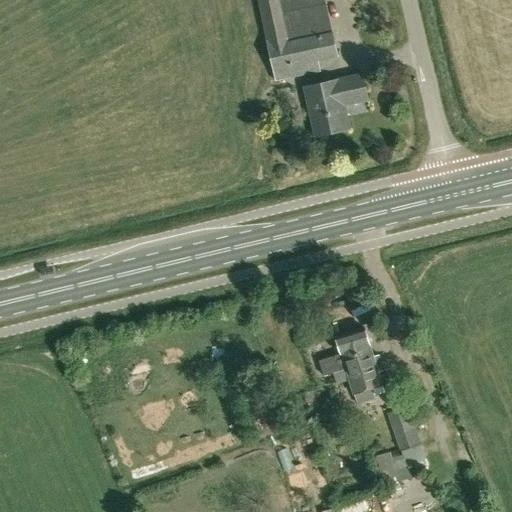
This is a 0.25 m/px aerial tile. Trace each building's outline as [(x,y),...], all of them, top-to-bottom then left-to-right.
[(339,57),(325,0),(257,0),(276,82),(321,72),(319,62),(339,57)] [(368,100),(362,75),(305,87),(316,137),(349,129),(344,105),(368,100)] [(364,328),(335,337),(341,354),(318,361),(323,377),(346,369),(348,377),(353,395),(354,395),(357,404),(374,399),(371,389),(382,386),(378,373),(383,371),(380,360),(374,361),(369,345),(364,328)] [(387,413),(406,466),(425,459),(406,406),(387,413)] [(389,453),(376,457),(386,487),(398,483),(389,453)]
